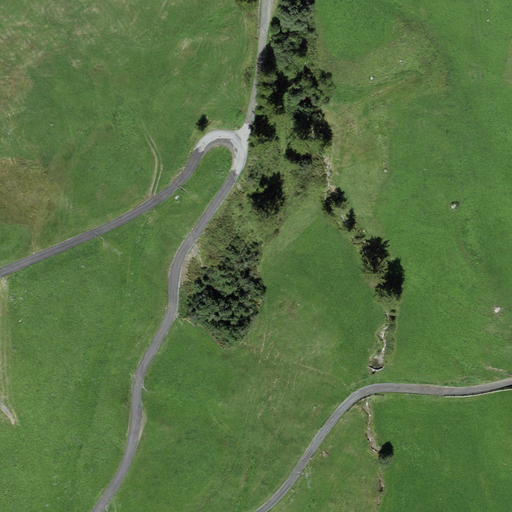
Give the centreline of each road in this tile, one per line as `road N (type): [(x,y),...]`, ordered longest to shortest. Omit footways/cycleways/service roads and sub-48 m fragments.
road 1 (track): [(92,511),(122,462),(135,378),(166,313),(177,252),(221,188),(235,149)]
road 2 (track): [(511,382),(445,393),(365,389),(251,511)]
road 3 (track): [(235,149),(223,135),(210,135),(157,194),(0,273)]
road 4 (track): [(263,0),(235,149)]
